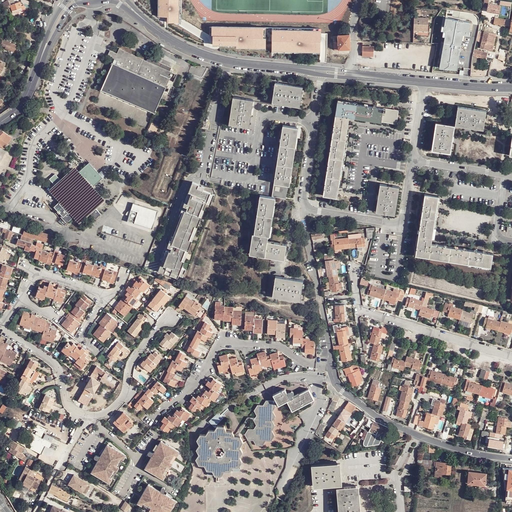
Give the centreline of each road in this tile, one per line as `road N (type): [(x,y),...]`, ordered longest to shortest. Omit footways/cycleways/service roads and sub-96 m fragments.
road 1 (residential): [(139,16),(188,47),(228,60),(511,87)]
road 2 (residential): [(330,365),(303,361),(279,345),(221,342),(196,384),(152,421)]
road 3 (residential): [(511,458),(473,453),(376,415),(340,387),(330,365)]
road 4 (residential): [(412,161),(401,224),(304,205)]
road 5 (residential): [(511,357),(360,310)]
road 6 (residential): [(92,415),(118,403),(131,361),(169,317)]
road 7 (residential): [(0,326),(51,359),(70,405),(88,414)]
road 8 (residential): [(330,365),(307,239)]
